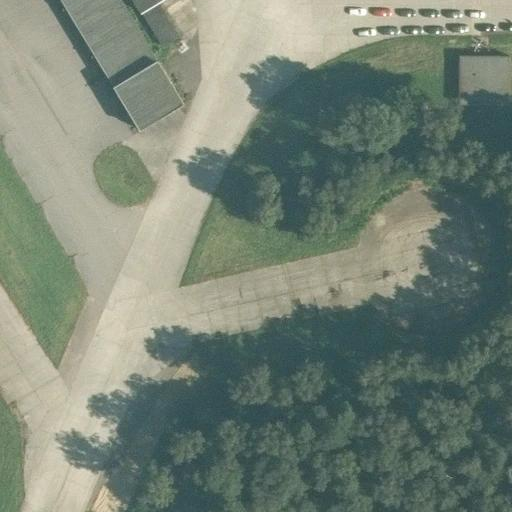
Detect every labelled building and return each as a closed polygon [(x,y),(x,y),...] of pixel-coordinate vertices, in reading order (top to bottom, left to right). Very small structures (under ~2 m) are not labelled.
[(157,59),(121,0),(61,0),(113,86),(157,59)] [(133,0),(141,13),(159,2),(162,0),(133,0)] [(159,2),(141,13),(162,48),(180,37),(159,2)] [(509,56),(459,56),(459,105),(509,105),(509,56)] [(184,103),(157,59),(113,86),(140,130),(184,103)]
